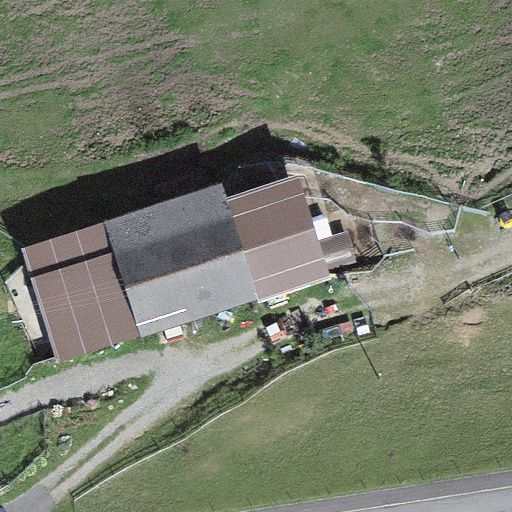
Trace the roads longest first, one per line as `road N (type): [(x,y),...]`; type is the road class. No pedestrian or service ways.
road 1 (track): [(207,364),(299,320),(511,250)]
road 2 (track): [(0,405),(145,367),(207,364)]
